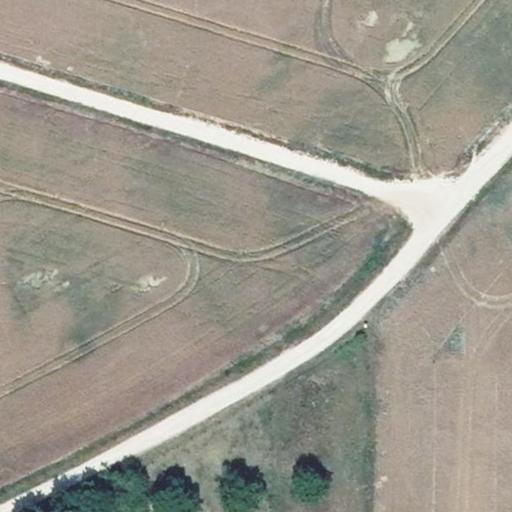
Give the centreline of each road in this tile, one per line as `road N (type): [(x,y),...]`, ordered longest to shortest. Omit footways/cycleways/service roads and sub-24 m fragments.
road 1 (track): [(17,511),(226,406),(320,348),(511,143)]
road 2 (track): [(0,75),(382,193),(437,229)]
